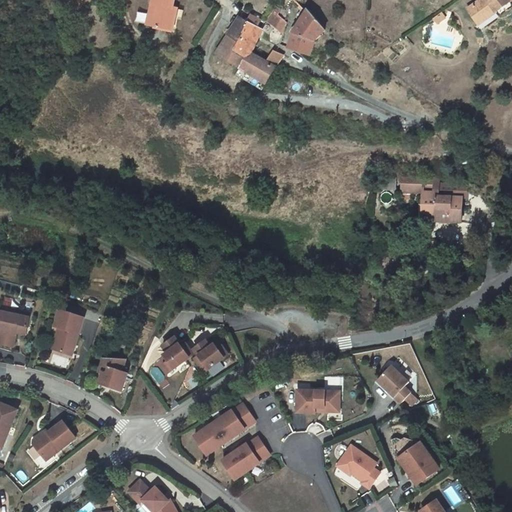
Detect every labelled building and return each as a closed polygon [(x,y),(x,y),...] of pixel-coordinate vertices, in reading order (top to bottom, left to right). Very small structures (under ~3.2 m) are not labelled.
[(153,0),(152,5),(158,6),(153,27),(172,31),(177,9),(173,8),(174,0),(153,0)] [(494,9),(496,12),(511,1),(509,0),(482,0),(469,10),(477,22),(494,9)] [(148,26),(153,27),(158,6),(152,5),(148,26)] [(480,25),(496,12),(494,9),(477,22),(480,25)] [(289,49),(310,56),(315,41),(326,30),(309,11),(307,13),(304,10),(298,19),(302,22),(293,36),(289,49)] [(265,21),(284,36),(287,23),(273,12),(265,21)] [(442,14),(434,20),(438,25),(446,19),(442,14)] [(239,18),(228,36),(240,44),(236,51),(247,58),(249,54),(262,29),(239,18)] [(217,54),(241,69),(267,85),(276,69),(267,64),(249,54),(247,58),(236,51),(240,44),(228,36),(217,54)] [(282,60),(284,55),(278,53),(275,52),(267,64),(276,69),(282,60)] [(263,91),(267,85),(241,69),(238,76),(263,91)] [(424,193),(424,207),(423,217),(438,218),(438,211),(450,212),(450,222),(461,222),(462,198),(439,197),(439,177),(402,176),(402,192),(404,193),(411,193),(424,193)] [(411,203),(396,202),(396,211),(411,212),(411,203)] [(419,221),(450,222),(450,212),(438,211),(438,218),(423,217),(424,207),(420,207),(419,221)] [(10,315),(0,312),(0,345),(12,348),(15,334),(17,326),(27,329),(30,315),(11,310),(10,315)] [(84,319),(60,311),(54,328),(59,330),(62,331),(56,349),(58,353),(71,357),(84,319)] [(27,329),(17,326),(15,334),(25,336),(27,329)] [(62,331),(59,330),(52,351),(58,353),(56,349),(62,331)] [(182,347),(175,337),(162,346),(167,353),(164,356),(168,361),(164,364),(170,372),(185,361),(194,355),(188,347),(184,350),(182,347)] [(210,347),(205,340),(192,349),(198,357),(199,356),(202,360),(197,364),(204,373),(228,356),(221,346),(217,349),(214,344),(210,347)] [(125,361),(104,361),(100,374),(103,375),(100,386),(109,388),(110,386),(113,387),(113,389),(123,392),(128,375),(122,373),(125,361)] [(391,365),(377,381),(400,404),(411,393),(404,387),(409,383),(391,365)] [(336,392),(297,390),(296,413),(315,413),(315,411),(320,411),(320,408),(324,408),(324,411),(339,412),(339,400),(336,399),(336,392)] [(18,412),(0,404),(0,450),(2,451),(18,412)] [(194,436),(206,455),(245,430),(244,430),(255,422),(243,405),(233,412),(232,411),(194,436)] [(76,440),(63,424),(48,435),(44,438),(40,438),(34,443),(33,447),(43,459),(50,454),(53,458),(76,440)] [(221,461),(234,480),(259,464),(258,463),(269,456),(258,438),(247,445),(246,444),(221,461)] [(376,463),(351,446),(337,466),(346,473),(348,471),(351,473),(362,481),(361,483),(369,488),(380,473),(373,468),(376,463)] [(410,477),(416,485),(439,469),(423,446),(416,451),(414,447),(404,455),(403,462),(413,476),(410,477)] [(50,454),(43,459),(46,463),(53,458),(50,454)] [(397,459),(410,477),(413,476),(403,462),(404,455),(397,459)] [(142,481),(130,492),(140,504),(143,502),(152,511),(175,511),(170,502),(168,503),(157,489),(152,493),(142,481)] [(436,501),(421,511),(420,511),(443,511),(436,501)]
